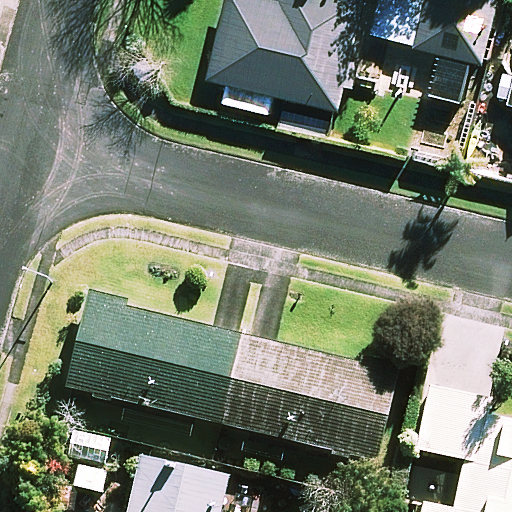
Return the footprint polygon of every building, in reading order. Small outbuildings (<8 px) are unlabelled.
[(344,111),(370,0),(229,0),(210,80),(344,111)] [(381,0),(373,36),(417,46),(428,0),(381,0)] [(503,0),(428,0),(417,46),(417,48),(488,65),(503,0)] [(399,375),(91,303),(70,393),(378,465),(399,375)] [(462,484),(418,476),(416,511),(511,511),(511,427),(487,422),(490,405),(430,393),(418,454),(466,464),(462,484)] [(130,511),(221,511),(228,482),(143,462),(130,511)]
